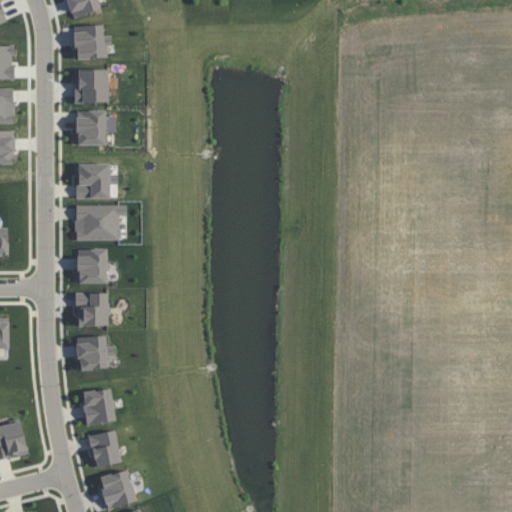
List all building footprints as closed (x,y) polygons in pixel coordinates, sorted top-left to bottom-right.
[(67,0),(73,17),(102,8),(99,0),(67,0)] [(75,25),(76,59),(107,58),(106,44),(112,44),(112,35),(105,35),(104,24),(75,25)] [(109,69),(76,69),(76,102),(108,103),(109,69)] [(107,144),(106,110),(77,111),(78,145),(107,144)] [(14,130),(0,130),(0,163),(15,163),(14,130)] [(78,198),(111,198),(110,184),(118,184),(118,173),(110,174),(110,163),(78,164),(78,198)] [(127,205),(76,204),(76,240),(120,240),(121,215),(127,215),(127,205)] [(108,283),(107,249),(78,249),(79,283),(108,283)] [(77,292),(78,326),(109,325),(108,292),(77,292)] [(107,346),(106,335),(78,337),(79,369),(108,368),(108,356),(115,356),(115,345),(107,346)] [(87,424),(116,420),(111,387),(83,392),(87,424)] [(0,425),(0,458),(29,452),(21,420),(0,425)] [(97,467),(122,462),(115,429),(89,435),(97,467)] [(107,509),(136,502),(128,469),(99,476),(107,509)]
